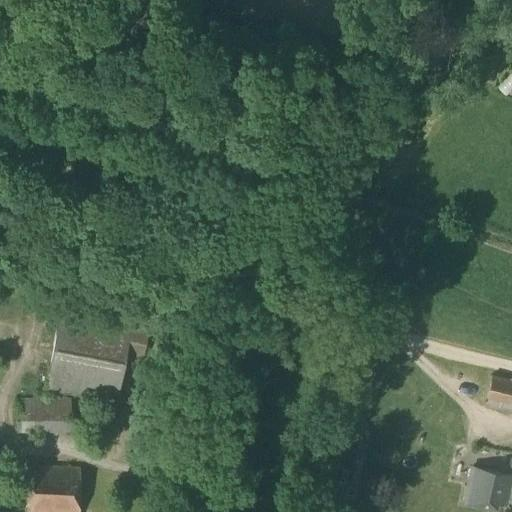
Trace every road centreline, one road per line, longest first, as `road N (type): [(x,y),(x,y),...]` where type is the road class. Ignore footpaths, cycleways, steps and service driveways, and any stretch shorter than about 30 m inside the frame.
road 1 (unclassified): [(182,511),(226,273),(406,0)]
road 2 (track): [(0,8),(319,124)]
road 3 (track): [(0,59),(292,164)]
